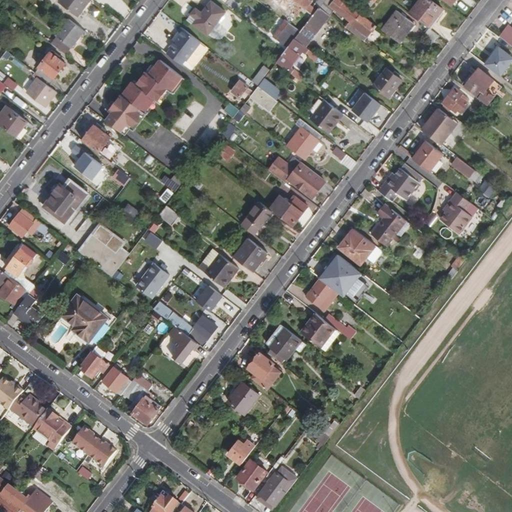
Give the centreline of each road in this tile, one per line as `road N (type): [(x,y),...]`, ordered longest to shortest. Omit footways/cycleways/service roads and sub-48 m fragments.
road 1 (residential): [(495,0),(151,447)]
road 2 (residential): [(0,200),(154,0)]
road 3 (residential): [(151,447),(0,333)]
